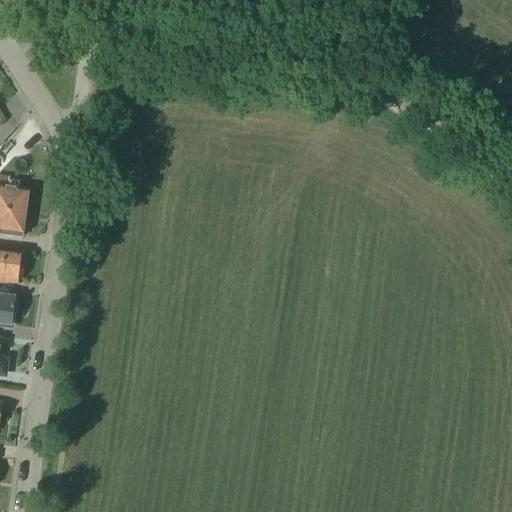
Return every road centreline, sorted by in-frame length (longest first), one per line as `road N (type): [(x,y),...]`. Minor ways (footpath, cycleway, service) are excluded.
road 1 (unclassified): [(88,47),(329,68),(412,112),(511,183)]
road 2 (unclassified): [(21,511),(66,180),(62,136)]
